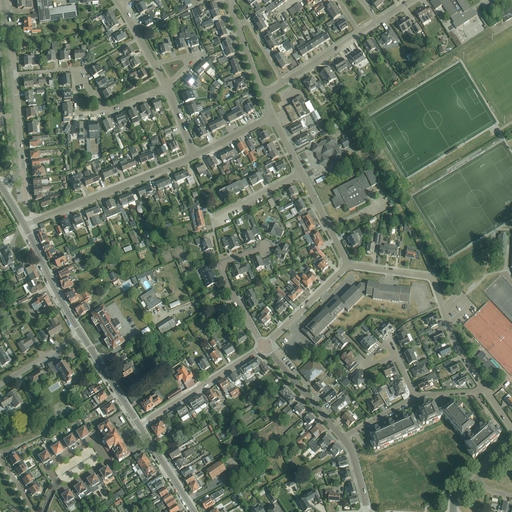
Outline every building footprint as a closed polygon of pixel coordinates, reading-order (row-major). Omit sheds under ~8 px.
[(40,23),(77,19),(76,7),(53,10),(52,2),(48,0),(38,0),(37,0),(40,23)] [(154,0),(154,1),(159,6),(161,9),(164,7),(161,4),(157,0),(154,0)] [(256,3),(253,0),(246,0),(250,7),(253,5),(257,10),(254,11),(256,14),(259,12),(262,10),(256,3)] [(374,0),(375,1),(372,4),(376,10),(383,4),(380,1),(381,0),(374,0)] [(434,0),(430,3),(435,10),(443,6),(454,23),(453,24),(456,30),(458,28),(461,26),(477,16),(474,10),(472,12),(464,0),(434,0)] [(22,10),(31,9),(31,3),(25,3),(25,1),(17,1),(18,9),(22,8),(22,10)] [(138,2),(134,5),(136,8),(140,15),(146,12),(147,15),(152,12),(153,11),(156,9),(154,7),(152,8),(147,11),(143,4),(140,6),(139,4),(138,2)] [(210,10),(207,12),(208,14),(218,10),(216,4),(209,7),(210,10)] [(330,15),(337,10),(333,4),(326,9),(330,15)] [(494,5),(489,9),(491,13),(497,10),(494,5)] [(201,7),(198,8),(192,11),(195,18),(203,15),(201,7)] [(431,19),(429,16),(433,14),(428,7),(425,9),(424,8),(421,10),(421,9),(419,11),(415,13),(420,20),(422,24),(431,19)] [(505,23),(511,18),(511,8),(500,16),(505,23)] [(218,10),(208,14),(209,18),(213,16),(214,20),(221,17),(218,10)] [(337,10),(330,15),(334,21),(340,16),(337,10)] [(109,14),(104,16),(102,17),(104,20),(102,22),(104,25),(106,24),(107,23),(115,19),(111,12),(109,14)] [(152,12),(147,15),(149,18),(143,21),(147,27),(153,24),(151,21),(156,18),(152,12)] [(102,13),(91,19),(93,21),(100,18),(102,16),(103,16),(102,13)] [(32,34),(41,33),(40,29),(32,30),(31,20),(33,20),(33,19),(39,19),(38,15),(25,16),(26,20),(24,20),(25,28),(23,28),(22,29),(22,31),(24,32),(24,33),(32,32),(32,34)] [(263,23),(266,22),(268,20),(266,17),(264,18),(262,15),(254,20),(257,27),(264,23),(263,23)] [(416,35),(422,31),(417,25),(413,27),(407,18),(406,19),(405,19),(401,22),(397,24),(399,28),(400,30),(400,29),(402,33),(411,27),(416,35)] [(106,24),(104,25),(108,33),(105,34),(107,37),(113,33),(111,31),(111,30),(116,27),(118,25),(115,19),(107,23),(106,24)] [(335,24),(332,26),(334,28),(335,30),(339,28),(341,32),(348,28),(344,22),(341,24),(339,21),(335,24)] [(264,23),(257,27),(261,33),(267,29),(265,26),(268,25),(266,22),(263,23),(264,23)] [(286,22),(280,26),(281,28),(283,32),(289,28),(286,22)] [(218,32),(225,29),(223,23),(216,25),(217,29),(212,31),(213,34),(218,32)] [(280,26),(279,23),(269,29),(270,31),(280,26)] [(280,26),(270,31),(272,34),(277,31),(277,30),(281,28),(280,26)] [(386,31),(387,34),(382,37),(382,39),(380,40),(380,41),(382,44),(383,46),(386,44),(387,46),(392,42),(393,43),(398,40),(394,33),(391,28),(386,31)] [(218,32),(216,33),(217,35),(219,35),(221,38),(227,36),(225,29),(218,32)] [(188,30),(184,31),(187,40),(190,39),(192,47),(199,45),(196,35),(190,36),(188,30)] [(320,37),(324,43),(330,40),(326,34),(323,36),(319,30),(316,32),(320,37)] [(183,41),(187,40),(186,40),(187,40),(184,31),(181,32),(181,34),(180,35),(180,38),(181,41),(176,42),(178,51),(185,49),(183,41)] [(324,43),(320,37),(317,39),(314,33),(313,34),(312,31),(310,33),(315,41),(319,47),(324,43)] [(113,33),(107,37),(109,40),(112,38),(113,41),(116,40),(117,43),(126,39),(122,32),(115,36),(113,33)] [(271,35),(264,39),(268,45),(274,42),(278,40),(276,37),(273,38),(271,35)] [(278,39),(278,40),(274,42),(268,45),(272,52),(280,47),(278,44),(280,43),(278,39)] [(374,40),(371,42),(370,41),(364,45),(369,54),(375,49),(377,52),(380,50),(376,44),(374,40)] [(168,48),(171,48),(169,41),(166,42),(167,45),(165,45),(165,46),(160,48),(162,55),(170,53),(168,48)] [(303,41),(300,42),(308,54),(313,50),(309,45),(306,47),(303,41)] [(319,47),(315,41),(309,45),(313,50),(319,47)] [(225,51),(232,48),(230,42),(223,44),(225,51)] [(308,54),(300,42),(299,43),(300,46),(296,48),(298,52),(302,57),(308,54)] [(54,54),(57,54),(56,43),(53,43),(53,52),(50,52),(50,53),(47,53),(47,63),(54,62),(54,54)] [(65,46),(65,50),(64,50),(64,54),(60,54),(61,62),(68,61),(67,55),(70,55),(69,45),(65,46)] [(292,45),(290,46),(284,49),(287,53),(292,50),(294,48),(292,45)] [(84,55),(86,54),(86,47),(81,47),(82,52),(74,53),(75,60),(84,60),(84,55)] [(124,62),(130,59),(131,59),(130,56),(134,54),(131,47),(123,52),(125,57),(119,60),(121,64),(124,62)] [(234,55),(232,48),(225,51),(228,57),(234,55)] [(356,65),(365,59),(360,51),(354,54),(350,57),(352,59),(350,60),(352,65),(354,63),(356,65)] [(34,62),(34,58),(33,54),(28,55),(28,58),(24,59),(25,67),(32,66),(39,65),(39,61),(34,62)] [(285,60),(286,61),(287,60),(286,57),(284,58),(282,55),(276,58),(279,64),(285,60)] [(205,62),(200,67),(204,72),(207,74),(209,76),(211,73),(209,71),(211,69),(212,70),(213,71),(214,69),(213,68),(214,67),(212,66),(213,65),(209,58),(205,62)] [(124,62),(121,64),(124,68),(129,66),(131,70),(140,65),(137,59),(131,62),(130,59),(124,62)] [(339,62),(334,66),(339,73),(348,67),(349,70),(352,68),(348,61),(345,63),(343,59),(338,62),(339,62)] [(233,69),(239,67),(237,60),(230,62),(232,66),(228,67),(229,70),(233,69)] [(285,60),(279,64),(282,70),(290,65),(289,63),(287,64),(286,61),(285,60)] [(94,80),(100,76),(104,74),(103,71),(101,72),(98,66),(89,71),(94,80)] [(204,72),(200,67),(195,72),(198,75),(197,77),(200,81),(203,79),(200,76),(204,72)] [(241,73),(239,67),(233,69),(235,76),(241,73)] [(138,73),(137,74),(136,71),(128,75),(130,78),(134,76),(135,78),(139,76),(141,79),(147,76),(143,70),(138,73)] [(325,81),(324,82),(326,86),(337,79),(333,73),(331,74),(328,70),(320,75),(325,81)] [(101,79),(96,82),(97,84),(99,88),(104,86),(105,88),(106,88),(109,86),(110,86),(111,85),(114,83),(112,79),(108,81),(105,77),(104,74),(100,76),(101,79)] [(190,77),(185,82),(187,84),(190,87),(193,84),(194,83),(197,86),(198,85),(199,84),(201,83),(196,78),(194,80),(190,77)] [(38,80),(35,80),(31,81),(31,80),(24,81),(24,88),(32,87),(32,84),(35,83),(35,84),(38,84),(39,85),(42,85),(42,84),(45,84),(45,79),(38,80)] [(312,79),(305,84),(310,92),(318,86),(319,86),(317,83),(316,84),(312,79)] [(224,84),(223,88),(228,86),(230,86),(231,89),(236,87),(237,91),(247,88),(245,84),(244,80),(237,83),(236,80),(227,83),(224,84)] [(114,83),(106,88),(108,90),(102,93),(105,100),(112,96),(109,92),(111,92),(110,90),(116,86),(114,83)] [(65,90),(59,90),(59,93),(60,93),(60,96),(63,95),(64,100),(64,101),(70,101),(70,99),(70,92),(65,92),(65,90)] [(192,92),(190,93),(183,96),(185,103),(195,99),(197,98),(195,91),(192,92)] [(32,93),(25,94),(26,102),(28,102),(28,103),(29,107),(36,106),(35,99),(32,99),(32,93)] [(292,102),(293,104),(285,108),(287,112),(288,112),(291,119),(290,119),(292,123),(311,114),(315,112),(310,101),(305,103),(302,96),(296,99),(296,100),(292,102)] [(242,99),(238,101),(242,110),(245,109),(248,114),(255,111),(251,105),(250,103),(250,102),(247,103),(248,104),(248,106),(246,107),(244,103),(242,99)] [(159,101),(152,103),(155,109),(155,111),(159,110),(160,112),(159,112),(160,115),(164,113),(163,111),(162,108),(159,101)] [(237,107),(231,110),(233,114),(237,120),(243,117),(243,116),(240,110),(239,111),(239,110),(240,109),(243,116),(245,115),(242,110),(238,101),(235,103),(237,107)] [(63,113),(71,112),(71,105),(64,106),(64,103),(57,103),(57,107),(62,106),(63,113)] [(190,108),(188,109),(191,117),(199,114),(200,113),(203,111),(201,107),(200,104),(196,106),(195,103),(189,105),(190,108)] [(142,114),(140,115),(141,119),(148,116),(150,115),(152,119),(155,117),(152,111),(149,112),(147,105),(140,108),(142,114)] [(41,112),(40,107),(32,107),(32,110),(26,111),(27,119),(35,118),(34,113),(41,112)] [(203,111),(200,113),(202,116),(208,112),(212,110),(211,107),(206,110),(203,111)] [(134,110),(128,113),(131,120),(133,124),(139,122),(142,121),(141,119),(140,115),(137,116),(134,110)] [(63,113),(63,120),(64,123),(69,122),(69,119),(72,119),(71,112),(63,113)] [(237,120),(233,114),(227,117),(230,123),(237,120)] [(122,115),(115,118),(115,119),(119,127),(116,128),(117,131),(118,134),(121,133),(120,129),(124,128),(123,125),(126,124),(122,115)] [(201,116),(202,118),(206,127),(209,125),(204,115),(201,116)] [(207,128),(206,127),(202,118),(195,122),(200,131),(197,132),(201,139),(207,135),(204,129),(207,128)] [(219,130),(215,123),(213,120),(210,121),(212,125),(209,126),(212,133),(219,130)] [(215,123),(219,130),(225,126),(222,120),(215,123)] [(33,125),(28,125),(29,135),(32,134),(32,135),(37,134),(36,125),(40,124),(39,121),(33,121),(33,125)] [(109,121),(103,123),(105,129),(106,133),(109,132),(111,131),(113,130),(114,132),(115,135),(118,134),(117,131),(116,128),(115,125),(114,123),(111,124),(109,121)] [(303,121),(300,122),(289,128),(293,135),(304,130),(303,128),(305,127),(303,121)] [(97,123),(88,124),(89,136),(96,136),(96,138),(101,138),(100,128),(97,128),(97,123)] [(323,123),(318,126),(321,132),(326,130),(323,123)] [(72,135),(79,135),(79,136),(86,136),(86,132),(83,132),(82,124),(76,124),(76,127),(71,127),(72,135)] [(263,146),(264,146),(267,144),(265,141),(270,138),(267,132),(261,135),(262,139),(260,140),(263,146)] [(306,134),(295,140),(297,142),(296,142),(296,143),(296,144),(297,145),(298,144),(299,147),(310,141),(310,142),(310,143),(311,143),(315,141),(314,137),(312,138),(310,132),(306,134)] [(317,156),(317,157),(318,159),(319,160),(320,161),(321,161),(320,165),(327,168),(327,167),(330,168),(330,169),(337,171),(340,163),(339,163),(340,161),(341,161),(343,153),(339,152),(339,151),(339,150),(339,149),(343,146),(345,149),(355,144),(350,136),(348,138),(346,134),(342,136),(344,140),(340,141),(342,144),(338,147),(335,145),(336,140),(328,138),(327,142),(326,142),(324,142),(323,142),(322,143),(321,144),(320,145),(319,146),(315,145),(313,152),(317,154),(317,155),(317,156)] [(29,141),(29,142),(30,148),(37,147),(41,147),(40,140),(48,139),(48,136),(31,138),(32,140),(29,141)] [(168,143),(172,152),(178,149),(175,141),(168,143)] [(241,154),(242,153),(242,154),(245,153),(246,156),(248,155),(252,164),(256,162),(256,161),(255,158),(253,155),(252,153),(249,154),(244,144),(238,147),(241,154)] [(270,154),(276,151),(273,145),(266,148),(267,149),(263,150),(266,156),(270,154)] [(163,147),(160,148),(160,147),(155,149),(157,153),(158,153),(160,157),(166,154),(163,147)] [(232,150),(226,153),(230,161),(232,160),(233,161),(236,159),(236,161),(238,164),(242,162),(239,157),(237,158),(235,155),(233,150),(232,150)] [(151,151),(144,153),(148,162),(154,159),(151,151)] [(276,151),(270,154),(273,161),(280,157),(276,151)] [(39,155),(48,154),(48,152),(30,153),(31,160),(39,159),(39,155)] [(148,162),(144,153),(144,152),(141,153),(142,157),(139,158),(141,164),(148,162)] [(230,161),(226,153),(220,156),(223,162),(227,160),(228,162),(230,161)] [(128,158),(125,159),(126,162),(129,169),(136,167),(133,161),(130,162),(128,158)] [(43,163),(49,162),(49,159),(39,160),(39,161),(32,162),(32,168),(40,167),(40,164),(43,163)] [(125,159),(119,161),(119,163),(120,164),(123,172),(129,169),(126,162),(125,159)] [(212,169),(218,165),(214,159),(208,162),(212,169)] [(275,163),(273,164),(267,167),(263,169),(266,176),(271,174),(269,171),(274,168),(277,174),(279,173),(286,170),(284,166),(285,165),(283,162),(279,164),(280,165),(277,166),(275,163)] [(209,171),(206,172),(203,165),(196,168),(199,174),(201,177),(203,176),(207,174),(210,179),(213,178),(209,171)] [(357,179),(338,189),(333,191),(336,198),(332,200),(333,203),(337,209),(346,205),(349,211),(369,201),(364,192),(380,183),(373,169),(370,171),(369,169),(365,171),(366,173),(359,176),(358,174),(362,172),(359,165),(350,169),(350,170),(353,177),(355,175),(357,178),(357,179)] [(115,167),(108,170),(111,177),(117,174),(115,167)] [(33,173),(32,173),(32,178),(43,176),(46,176),(47,175),(47,173),(46,172),(45,168),(33,169),(33,173)] [(260,177),(263,175),(260,169),(257,170),(259,173),(256,174),(257,176),(250,180),(253,186),(263,181),(260,177)] [(111,177),(108,170),(102,172),(104,179),(111,177)] [(87,172),(93,184),(99,182),(96,175),(94,177),(93,175),(92,174),(90,171),(87,172)] [(87,180),(84,181),(85,184),(86,187),(93,184),(87,172),(84,173),(87,180)] [(187,172),(181,174),(183,180),(186,179),(189,185),(195,182),(193,177),(190,178),(187,172)] [(81,189),(78,182),(80,181),(78,175),(78,174),(75,176),(75,177),(70,180),(72,184),(72,185),(75,192),(81,189)] [(181,174),(174,177),(175,179),(177,184),(175,185),(177,191),(180,190),(178,186),(184,183),(183,180),(181,174)] [(317,185),(327,180),(324,175),(315,180),(317,185)] [(177,192),(177,191),(175,185),(172,187),(171,186),(169,179),(162,182),(165,188),(169,186),(170,189),(172,193),(174,192),(174,193),(177,192)] [(240,182),(226,189),(219,193),(222,199),(224,198),(225,201),(245,191),(244,189),(249,186),(245,179),(240,182)] [(165,188),(162,182),(156,184),(158,191),(165,188)] [(41,187),(33,188),(34,197),(35,201),(43,198),(42,191),(52,190),(51,185),(41,186),(41,187)] [(150,187),(144,189),(147,198),(148,199),(148,200),(152,199),(151,196),(154,195),(156,201),(159,199),(157,194),(156,193),(156,192),(153,193),(150,187)] [(289,194),(291,198),(293,202),(298,200),(296,196),(299,194),(295,188),(283,194),(285,196),(289,194)] [(144,189),(138,192),(140,198),(140,199),(144,198),(145,200),(148,199),(147,198),(144,189)] [(54,201),(60,199),(59,194),(45,199),(45,201),(39,203),(41,209),(51,205),(50,200),(53,199),(54,201)] [(129,205),(135,202),(138,209),(141,208),(138,201),(136,195),(133,197),(132,194),(125,197),(128,203),(129,205)] [(128,203),(125,197),(119,199),(120,201),(117,202),(118,205),(121,213),(124,220),(127,219),(122,207),(129,205),(128,203)] [(276,206),(272,199),(268,201),(271,209),(276,206)] [(297,207),(295,208),(298,214),(300,217),(302,215),(306,213),(305,210),(306,210),(302,201),(300,202),(296,204),(296,205),(297,207)] [(107,206),(102,208),(105,214),(107,219),(118,214),(121,213),(118,205),(115,206),(113,202),(106,204),(107,206)] [(197,206),(189,208),(190,212),(191,215),(193,222),(197,221),(204,220),(202,212),(199,213),(198,210),(197,206)] [(98,208),(92,210),(98,226),(101,225),(97,215),(101,214),(98,208)] [(98,226),(92,210),(85,213),(88,219),(91,218),(94,224),(95,227),(98,226)] [(300,217),(297,218),(298,222),(302,220),(302,221),(300,222),(302,227),(312,221),(309,215),(308,215),(303,218),(302,215),(300,217)] [(73,226),(75,231),(78,229),(77,227),(83,224),(82,223),(80,216),(73,218),(75,223),(72,224),(73,226)] [(75,231),(73,226),(70,227),(67,220),(61,223),(64,232),(68,230),(70,233),(73,231),(75,231)] [(204,220),(197,221),(193,222),(195,232),(201,231),(201,228),(205,227),(204,220)] [(316,228),(312,221),(302,227),(304,231),(306,236),(310,234),(311,233),(310,231),(316,228)] [(264,223),(261,228),(268,231),(267,234),(275,237),(276,234),(278,234),(277,235),(281,237),(284,231),(279,229),(279,227),(271,224),(270,226),(264,223)] [(257,228),(255,228),(252,230),(253,231),(243,234),(247,244),(255,241),(254,237),(254,236),(260,234),(257,228)] [(36,232),(41,244),(48,242),(46,235),(43,236),(41,230),(36,232)] [(352,238),(348,240),(350,244),(350,243),(353,248),(357,246),(358,247),(360,245),(363,237),(359,230),(357,231),(350,234),(352,238)] [(306,236),(304,237),(305,240),(309,238),(312,244),(315,242),(321,239),(318,233),(311,236),(310,234),(306,236)] [(368,246),(367,253),(367,254),(370,254),(374,254),(375,245),(378,245),(379,236),(380,235),(376,234),(376,239),(375,243),(372,243),(372,247),(368,246)] [(494,247),(493,249),(497,249),(496,253),(498,253),(500,253),(506,254),(507,245),(508,237),(507,237),(499,235),(498,237),(498,241),(495,240),(494,245),(494,247)] [(211,245),(208,239),(206,240),(205,237),(195,241),(197,246),(200,245),(202,246),(205,252),(207,257),(213,255),(211,250),(213,249),(211,245)] [(230,247),(231,251),(239,247),(235,237),(226,241),(225,239),(222,240),(225,248),(229,247),(230,247)] [(314,249),(310,252),(311,255),(319,251),(320,251),(318,248),(324,245),(321,239),(315,242),(312,244),(313,247),(314,249)] [(137,244),(135,244),(135,246),(137,250),(143,247),(145,246),(143,241),(141,242),(141,244),(138,245),(137,244)] [(48,242),(41,244),(43,248),(45,254),(54,250),(55,249),(53,246),(51,247),(50,245),(48,242)] [(278,248),(274,256),(278,257),(278,259),(280,259),(284,261),(288,253),(286,252),(289,247),(283,244),(281,248),(282,248),(281,250),(278,248)] [(20,274),(25,270),(23,265),(15,269),(12,263),(14,262),(11,258),(12,257),(10,253),(7,247),(4,248),(3,245),(0,245),(0,257),(5,267),(9,265),(10,267),(11,267),(14,272),(16,271),(18,275),(20,274)] [(388,256),(389,249),(390,245),(384,245),(384,248),(381,248),(380,255),(388,256)] [(406,253),(405,258),(415,260),(419,261),(420,255),(416,254),(414,254),(415,249),(408,248),(407,253),(406,253)] [(389,249),(388,256),(397,257),(398,250),(389,249)] [(56,254),(54,250),(45,254),(49,262),(54,259),(52,256),(56,254)] [(65,266),(69,264),(67,261),(68,260),(66,256),(55,261),(58,268),(65,265),(65,266)] [(260,257),(252,260),(253,264),(254,267),(255,266),(256,270),(265,266),(266,267),(267,269),(270,268),(269,266),(267,259),(263,261),(262,260),(260,257)] [(325,261),(322,258),(313,266),(319,272),(320,270),(323,273),(328,268),(326,266),(328,264),(325,261)] [(239,265),(231,268),(235,278),(243,275),(243,274),(248,272),(246,265),(242,267),(242,268),(241,269),(239,265)] [(215,279),(214,277),(215,276),(213,272),(211,273),(208,266),(200,269),(202,274),(203,273),(204,276),(203,276),(207,288),(211,286),(212,287),(214,286),(214,285),(218,283),(216,279),(215,279)] [(308,266),(306,268),(308,271),(306,272),(308,275),(306,277),(312,284),(317,279),(315,277),(310,272),(312,270),(308,266)] [(28,276),(35,272),(32,267),(25,270),(28,276)] [(61,274),(58,275),(60,280),(63,279),(70,276),(74,275),(73,271),(74,271),(73,268),(70,269),(64,271),(65,272),(61,274)] [(38,279),(35,272),(28,276),(30,281),(31,282),(36,280),(38,279)] [(155,280),(153,275),(152,272),(145,275),(146,278),(150,276),(152,282),(155,280)] [(312,284),(306,277),(305,276),(303,279),(305,281),(303,283),(308,288),(312,284)] [(71,278),(72,278),(60,282),(64,291),(73,287),(73,286),(73,284),(74,283),(73,282),(75,281),(74,277),(71,278)] [(294,278),(292,280),(296,285),(298,286),(300,284),(299,283),(294,278)] [(36,280),(31,282),(27,284),(31,292),(28,294),(29,296),(42,290),(38,282),(37,283),(36,280)] [(367,292),(366,296),(373,297),(373,299),(399,303),(400,302),(406,302),(409,303),(411,289),(398,287),(397,287),(396,289),(380,287),(380,285),(379,284),(368,283),(368,285),(367,292)] [(367,292),(368,285),(361,284),(356,289),(361,294),(363,292),(367,292)] [(291,285),(289,287),(289,288),(292,290),(294,292),(298,297),(304,292),(299,287),(297,290),(295,288),(294,288),(291,285)] [(289,287),(286,289),(289,292),(286,295),(293,302),(298,297),(294,292),(292,290),(289,288),(289,287)] [(302,331),(309,338),(312,341),(316,345),(323,338),(319,335),(327,327),(336,319),(335,318),(337,317),(345,310),(348,312),(364,297),(361,294),(356,289),(354,287),(341,301),(338,298),(327,309),(326,308),(321,312),(322,314),(311,324),(310,323),(308,324),(302,331)] [(154,290),(140,298),(143,302),(143,301),(144,301),(148,307),(147,308),(146,307),(149,311),(162,303),(159,299),(160,300),(159,300),(154,294),(155,293),(156,294),(154,290)] [(254,308),(258,305),(254,298),(256,298),(251,290),(245,294),(249,301),(248,302),(251,306),(250,307),(252,309),(254,308)] [(71,304),(79,300),(74,291),(66,296),(71,304)] [(85,299),(91,296),(92,295),(90,292),(87,293),(86,291),(82,293),(85,299)] [(279,294),(277,296),(275,299),(278,302),(276,304),(278,306),(278,307),(275,310),(280,315),(287,308),(283,304),(281,301),(284,298),(279,294)] [(35,304),(32,305),(35,311),(35,310),(37,314),(43,311),(45,313),(53,309),(46,297),(44,298),(43,296),(37,300),(38,302),(35,304)] [(28,301),(26,297),(17,302),(19,305),(28,301)] [(82,305),(75,310),(78,315),(80,314),(81,316),(87,313),(90,311),(89,308),(86,304),(89,301),(89,300),(88,298),(85,299),(81,302),(82,305)] [(226,319),(233,315),(228,307),(223,310),(221,307),(216,310),(221,318),(224,316),(226,319)] [(260,315),(262,317),(259,320),(265,325),(271,320),(267,316),(271,311),(267,307),(263,311),(264,311),(260,315)] [(96,328),(96,327),(99,333),(102,331),(106,338),(104,339),(105,342),(109,349),(112,347),(114,350),(125,343),(119,334),(117,331),(122,328),(118,322),(114,325),(110,319),(104,309),(93,316),(95,319),(92,321),(96,328)] [(435,314),(425,319),(428,325),(430,324),(431,328),(437,325),(436,321),(438,320),(435,314)] [(162,334),(176,325),(172,318),(163,324),(162,323),(157,327),(162,334)] [(53,326),(46,330),(50,337),(62,329),(55,319),(50,322),(53,326)] [(382,335),(384,337),(393,328),(387,323),(384,325),(382,325),(381,326),(381,327),(382,328),(379,331),(378,329),(374,332),(379,338),(382,335)] [(404,326),(397,333),(398,335),(397,336),(400,342),(399,342),(401,348),(410,344),(406,335),(408,335),(404,326)] [(338,346),(341,349),(347,343),(341,337),(345,333),(341,329),(337,333),(339,335),(333,341),(335,344),(337,347),(338,346)] [(239,345),(247,340),(243,334),(241,330),(238,332),(240,335),(238,337),(239,338),(237,340),(239,345)] [(331,331),(325,336),(327,338),(329,340),(335,334),(333,332),(331,330),(331,331)] [(42,332),(37,334),(42,342),(46,339),(42,332)] [(433,332),(428,334),(429,337),(432,335),(436,343),(444,339),(441,332),(437,334),(435,335),(433,332)] [(33,344),(32,344),(36,342),(31,333),(26,336),(28,338),(18,345),(23,353),(28,350),(26,348),(33,344)] [(369,336),(361,344),(368,351),(376,343),(369,336)] [(222,348),(227,356),(234,352),(231,346),(232,345),(230,343),(227,345),(222,348)] [(438,350),(442,358),(451,354),(447,347),(441,350),(439,347),(434,349),(435,352),(438,350)] [(0,362),(2,366),(10,362),(1,348),(0,349),(0,362)] [(416,365),(418,364),(417,360),(416,358),(413,353),(415,352),(413,349),(404,353),(406,358),(407,361),(407,360),(409,365),(413,363),(414,366),(416,365)] [(222,360),(217,352),(216,352),(215,350),(206,355),(210,361),(212,359),(215,364),(222,360)] [(351,358),(353,356),(349,351),(341,359),(348,365),(346,367),(350,372),(353,368),(351,367),(356,362),(351,358)] [(494,379),(501,373),(489,360),(488,361),(485,358),(486,357),(482,352),(477,357),(481,362),(482,361),(485,364),(482,366),(494,379)] [(116,355),(108,361),(113,368),(127,359),(125,356),(121,358),(118,354),(116,355)] [(198,365),(203,372),(210,367),(204,358),(199,361),(200,363),(198,365)] [(64,364),(65,363),(64,362),(61,364),(58,359),(47,366),(53,375),(59,371),(60,370),(59,369),(64,365),(64,364)] [(258,359),(249,364),(255,375),(261,371),(260,369),(261,368),(263,371),(261,372),(264,376),(270,372),(264,363),(262,365),(258,359)] [(323,371),(313,360),(300,371),(310,382),(323,371)] [(427,360),(418,364),(416,365),(417,368),(412,371),(414,374),(415,373),(417,378),(428,373),(425,366),(429,365),(427,360)] [(448,366),(452,374),(460,370),(456,363),(452,364),(451,361),(444,365),(445,367),(448,366)] [(73,375),(65,363),(64,364),(64,365),(59,369),(60,370),(59,371),(67,383),(71,380),(69,378),(73,375)] [(131,369),(134,368),(131,364),(123,369),(124,370),(121,372),(123,374),(122,375),(123,375),(122,375),(122,377),(123,378),(124,379),(125,378),(125,379),(134,373),(131,369)] [(242,373),(240,375),(242,378),(244,382),(246,385),(249,384),(247,380),(255,375),(249,364),(240,370),(242,373)] [(387,368),(382,370),(386,378),(393,374),(394,376),(397,374),(392,365),(388,366),(389,367),(387,368)] [(179,375),(176,377),(179,382),(182,379),(185,384),(191,380),(191,379),(193,377),(191,373),(188,375),(184,368),(178,372),(179,375)] [(358,387),(362,383),(365,387),(369,383),(366,379),(364,382),(360,378),(363,376),(359,371),(352,377),(354,380),(353,381),(358,387)] [(32,383),(42,377),(38,372),(29,378),(32,383)] [(235,373),(230,377),(234,382),(232,383),(234,387),(235,386),(236,387),(244,382),(242,378),(241,377),(240,375),(239,374),(237,376),(235,373)] [(457,375),(452,378),(453,381),(456,379),(457,382),(460,386),(468,382),(465,375),(461,377),(459,374),(457,375)] [(432,381),(429,376),(421,379),(422,382),(417,385),(420,390),(424,389),(424,390),(430,387),(428,383),(432,381)] [(225,380),(219,384),(226,395),(225,395),(227,399),(232,396),(232,397),(239,393),(239,392),(236,387),(235,386),(234,387),(232,383),(231,384),(229,385),(225,380)] [(324,393),(328,389),(321,380),(313,387),(319,393),(320,392),(322,394),(324,393)] [(394,388),(390,390),(393,396),(396,394),(398,397),(406,393),(404,391),(403,389),(404,389),(400,382),(392,385),(394,388)] [(93,396),(102,390),(99,386),(97,387),(97,385),(86,392),(89,398),(93,396)] [(330,387),(328,389),(324,393),(325,395),(322,397),(328,404),(337,396),(330,387)] [(282,396),(278,400),(281,403),(281,402),(285,399),(291,394),(285,388),(283,390),(282,389),(279,392),(282,396)] [(337,397),(338,399),(347,391),(345,388),(340,392),(342,393),(337,397)] [(180,389),(167,397),(170,401),(183,393),(180,389)] [(209,404),(213,410),(217,407),(215,404),(219,401),(217,398),(218,398),(213,390),(206,395),(211,402),(212,402),(209,404)] [(15,408),(22,404),(14,391),(7,395),(8,396),(0,401),(0,402),(3,407),(12,402),(15,408)] [(151,399),(142,405),(147,413),(162,403),(159,399),(161,397),(158,392),(153,395),(154,397),(151,399)] [(97,397),(94,399),(96,403),(94,404),(95,407),(101,403),(101,402),(107,398),(104,393),(97,398),(97,397)] [(285,399),(281,402),(283,404),(284,405),(287,402),(291,406),(294,403),(293,401),(296,399),(291,394),(285,399)] [(206,406),(209,404),(205,398),(204,395),(201,397),(200,396),(195,399),(199,406),(200,408),(206,405),(206,406)] [(368,405),(372,413),(379,409),(378,408),(383,405),(379,396),(375,398),(376,400),(368,405)] [(345,397),(332,408),(337,414),(350,403),(345,397)] [(190,405),(187,407),(190,411),(193,415),(194,414),(193,412),(200,408),(199,406),(195,399),(189,403),(190,405)] [(255,399),(251,403),(257,408),(261,403),(255,399)] [(467,442),(480,430),(477,427),(471,420),(473,419),(473,418),(472,417),(470,417),(469,418),(461,408),(463,407),(463,406),(462,405),(460,405),(459,406),(454,400),(436,408),(441,418),(445,417),(465,440),(467,442)] [(100,408),(96,410),(99,415),(103,413),(104,412),(107,417),(116,411),(112,405),(111,405),(109,402),(100,408)] [(441,418),(436,408),(433,402),(428,405),(427,403),(426,403),(424,403),(424,405),(425,406),(416,410),(417,412),(407,417),(406,415),(405,415),(403,416),(403,417),(404,418),(393,423),(392,422),(391,421),(389,422),(389,423),(390,425),(379,430),(378,428),(377,428),(375,428),(375,430),(376,431),(367,435),(374,451),(423,429),(422,427),(441,418)] [(306,415),(304,412),(305,410),(300,405),(295,410),(297,412),(296,413),(299,416),(301,419),(306,415)] [(184,406),(176,411),(181,419),(188,415),(189,417),(193,415),(190,411),(188,412),(184,406)] [(290,410),(285,414),(283,416),(285,419),(292,412),(290,410)] [(176,418),(172,412),(167,415),(171,422),(176,418)] [(348,413),(342,418),(346,423),(345,424),(348,427),(349,427),(356,422),(352,418),(353,418),(348,413)] [(311,424),(315,421),(310,415),(305,420),(309,425),(305,429),(308,432),(313,426),(311,424)] [(480,430),(467,442),(462,446),(473,459),(502,435),(490,421),(483,428),(482,427),(480,426),(479,427),(479,429),(480,430)] [(116,457),(116,458),(119,462),(130,455),(130,454),(123,444),(124,444),(123,443),(121,440),(120,440),(118,438),(119,437),(117,434),(116,433),(110,423),(109,422),(98,429),(101,434),(101,433),(106,441),(105,442),(105,443),(103,444),(104,446),(106,445),(110,451),(110,450),(111,450),(116,457)] [(167,423),(164,425),(162,422),(153,429),(158,436),(162,433),(163,435),(166,432),(165,431),(170,428),(167,423)] [(75,434),(75,435),(78,439),(77,438),(78,438),(79,437),(80,439),(80,440),(81,441),(85,438),(88,436),(87,435),(88,435),(91,433),(90,432),(86,425),(79,430),(80,432),(77,434),(76,434),(75,435),(75,434)] [(313,440),(314,441),(316,439),(319,436),(320,436),(325,431),(319,425),(314,430),(311,433),(315,438),(313,440)] [(300,446),(311,436),(307,432),(297,442),(300,446)] [(62,443),(64,445),(65,446),(66,445),(67,446),(68,448),(67,448),(68,448),(68,449),(73,446),(75,444),(75,443),(76,443),(77,442),(78,441),(74,435),(73,433),(66,438),(67,439),(67,440),(65,441),(64,442),(63,442),(63,443),(62,443)] [(318,446),(316,443),(311,448),(316,453),(322,448),(325,451),(330,446),(334,442),(329,436),(318,446)] [(50,451),(52,455),(52,454),(53,454),(54,453),(55,456),(56,457),(60,454),(63,452),(62,451),(63,451),(65,449),(60,441),(54,446),(54,447),(55,448),(51,450),(50,451)] [(172,448),(167,451),(169,454),(168,454),(172,460),(181,455),(178,450),(183,446),(182,444),(176,448),(177,449),(174,451),(172,448)] [(340,454),(343,451),(337,445),(329,454),(331,456),(333,454),(336,457),(340,453),(340,454)] [(183,454),(186,459),(195,453),(192,448),(183,454)] [(37,459),(39,463),(40,462),(41,461),(42,464),(43,464),(43,465),(47,462),(50,460),(49,460),(50,459),(53,457),(52,457),(48,449),(41,454),(42,455),(42,456),(38,458),(37,459)] [(16,451),(8,456),(11,462),(10,462),(13,466),(22,461),(16,451)] [(136,467),(147,460),(144,454),(139,457),(138,456),(135,458),(137,461),(134,463),(136,467)] [(335,462),(332,463),(333,466),(339,465),(340,468),(348,466),(346,459),(341,460),(341,457),(335,461),(335,462)] [(208,458),(203,461),(206,466),(211,463),(208,458)] [(183,459),(175,464),(179,471),(187,466),(184,462),(185,461),(183,459)] [(135,467),(138,472),(142,469),(150,464),(147,460),(136,467),(135,467)] [(23,461),(15,467),(18,472),(17,472),(19,476),(26,472),(25,469),(27,468),(23,461)] [(212,480),(227,471),(221,462),(207,471),(212,480)] [(137,473),(140,477),(141,477),(153,469),(150,464),(142,469),(138,472),(137,473)] [(103,471),(101,473),(101,474),(102,474),(102,475),(103,476),(102,477),(101,477),(104,481),(104,480),(105,480),(109,478),(110,479),(116,476),(117,475),(112,467),(111,467),(109,469),(108,469),(108,468),(105,470),(103,471)] [(141,477),(140,477),(142,481),(144,485),(146,483),(149,482),(149,481),(148,481),(151,479),(152,478),(151,477),(154,475),(156,474),(153,469),(141,477)] [(195,469),(191,472),(189,469),(182,473),(182,474),(181,474),(183,477),(184,476),(186,479),(197,472),(196,470),(195,469)] [(346,483),(349,482),(348,480),(352,479),(350,471),(342,473),(343,477),(342,478),(343,483),(346,483)] [(29,472),(21,477),(24,482),(23,482),(26,487),(33,482),(31,479),(33,478),(29,472)] [(195,474),(192,476),(185,480),(189,486),(195,481),(204,476),(202,473),(198,476),(197,476),(196,476),(195,474)] [(89,480),(88,481),(89,482),(88,482),(89,482),(90,484),(90,485),(89,485),(91,489),(92,488),(96,486),(97,487),(97,488),(104,483),(99,476),(99,475),(96,477),(95,477),(93,478),(89,480)] [(158,477),(147,484),(150,490),(151,490),(153,493),(157,491),(163,487),(162,484),(163,484),(161,481),(160,481),(158,477)] [(40,492),(38,489),(40,487),(36,481),(28,487),(31,492),(30,492),(32,497),(37,494),(40,492)] [(193,493),(201,488),(202,487),(198,481),(189,487),(193,493)] [(352,481),(349,482),(346,483),(345,485),(348,484),(351,493),(348,494),(351,505),(358,503),(353,484),(352,481)] [(78,487),(75,489),(76,490),(78,492),(77,493),(76,493),(78,497),(79,497),(78,497),(80,496),(83,494),(84,495),(85,497),(90,494),(92,493),(86,484),(86,483),(84,485),(83,485),(82,485),(80,486),(78,487)] [(158,492),(152,496),(154,499),(158,496),(159,499),(161,498),(162,498),(168,494),(168,493),(168,492),(167,491),(166,490),(165,489),(158,492)] [(67,494),(63,497),(63,498),(64,498),(65,500),(64,501),(63,501),(68,509),(73,505),(79,502),(80,501),(75,494),(74,492),(74,491),(71,493),(70,493),(67,494)] [(307,511),(311,510),(307,503),(315,499),(319,505),(322,503),(318,497),(315,491),(304,497),(301,499),(302,500),(298,502),(304,511),(307,511)] [(340,496),(332,495),(332,492),(326,491),(325,499),(329,499),(329,502),(340,502),(340,496)] [(210,500),(202,504),(205,510),(209,508),(213,506),(215,505),(213,501),(221,497),(223,496),(223,494),(222,492),(221,492),(219,493),(212,497),(210,500)] [(267,497),(273,504),(278,501),(273,493),(267,497)] [(164,506),(173,500),(170,495),(163,500),(164,502),(162,503),(157,506),(159,509),(164,506)] [(164,506),(159,509),(160,511),(163,510),(168,507),(169,509),(176,504),(173,500),(164,506)] [(501,511),(503,511),(511,511),(511,505),(508,504),(508,503),(502,502),(501,511)]
